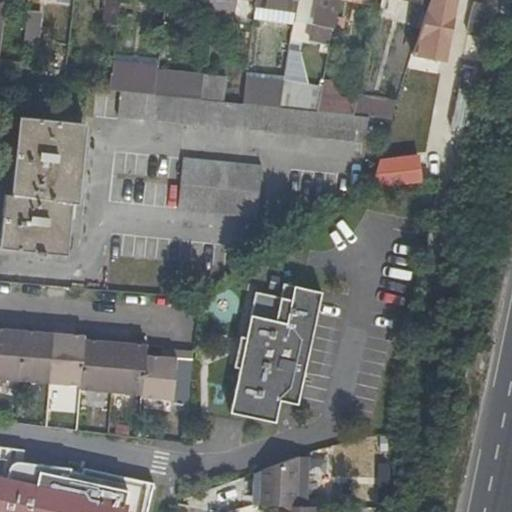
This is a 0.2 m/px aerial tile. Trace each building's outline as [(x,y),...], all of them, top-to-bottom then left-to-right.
[(106,0),(104,21),(119,23),(122,0),(106,0)] [(300,9),(301,0),(258,0),(259,3),(300,9)] [(342,0),(316,0),(308,38),(324,41),(322,49),(332,51),(342,0)] [(429,11),(432,0),(420,0),(418,8),(429,11)] [(37,45),(39,12),(23,11),(22,44),(37,45)] [(428,41),(435,15),(422,11),(415,37),(428,41)] [(419,88),(429,50),(415,46),(405,84),(419,88)] [(111,88),(124,89),(157,92),(159,77),(113,72),(111,88)] [(204,73),(201,97),(227,99),(230,76),(204,73)] [(246,102),(283,105),(287,84),(288,81),(249,75),(246,102)] [(322,96),(342,98),(346,82),(347,77),(326,75),(323,87),(322,96)] [(361,100),(363,92),(365,84),(346,82),(342,98),(361,100)] [(283,105),(319,108),(322,96),(323,87),(287,84),(283,105)] [(366,140),(368,113),(358,112),(319,108),(283,105),(246,102),(227,99),(201,97),(157,92),(124,89),(123,113),(366,140)] [(389,115),(393,116),(400,96),(363,92),(361,100),(358,112),(368,113),(389,115)] [(319,108),(358,112),(361,100),(342,98),(322,96),(319,108)] [(439,96),(437,117),(449,118),(451,97),(439,96)] [(76,199),(83,120),(23,114),(13,192),(8,192),(3,243),(65,250),(70,199),(76,199)] [(430,151),(443,153),(447,128),(434,125),(430,151)] [(261,215),(266,166),(187,158),(181,207),(261,215)] [(413,158),(386,158),(386,178),(414,178),(413,158)] [(255,286),(246,335),(252,336),(247,363),(241,361),(232,407),(278,415),(282,394),(301,396),(321,284),(283,277),(280,291),(255,286)] [(0,376),(22,378),(27,328),(0,325),(0,376)] [(54,381),(59,331),(27,328),(22,378),(54,381)] [(84,384),(89,338),(90,334),(59,331),(54,381),(84,384)] [(252,336),(246,335),(240,334),(235,360),(241,361),(247,363),(252,336)] [(116,391),(121,341),(89,338),(84,384),(84,388),(116,391)] [(147,393),(151,355),(151,344),(121,341),(116,391),(147,393)] [(192,402),(196,350),(182,349),(181,358),(151,355),(147,393),(146,396),(176,399),(176,401),(192,402)] [(101,406),(111,406),(111,395),(101,394),(101,406)] [(301,499),(300,449),(266,463),(266,499),(281,500),(301,499)] [(0,487),(140,511),(142,502),(148,503),(153,480),(83,465),(81,469),(69,467),(70,465),(15,457),(11,459),(8,464),(5,484),(0,482),(0,487)] [(140,511),(0,487),(0,511),(140,511)] [(325,511),(326,499),(301,499),(281,500),(280,511),(325,511)]
